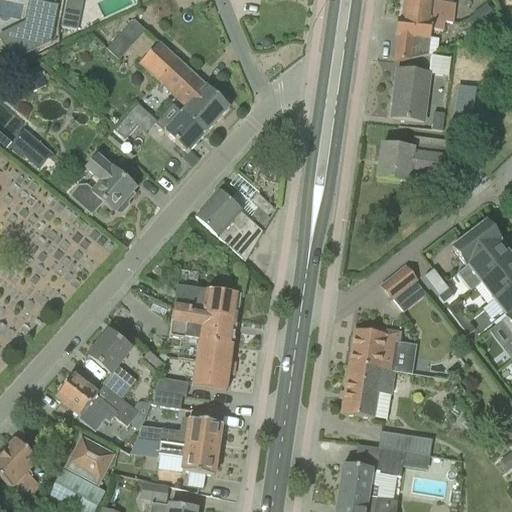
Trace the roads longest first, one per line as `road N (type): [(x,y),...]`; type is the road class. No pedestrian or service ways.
road 1 (primary): [(270,511),(343,29)]
road 2 (residential): [(0,411),(269,106)]
